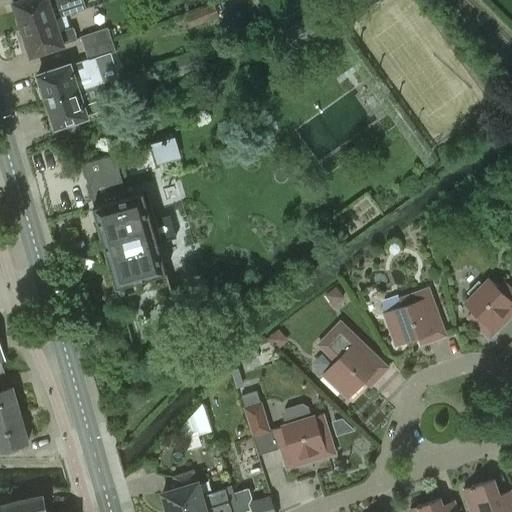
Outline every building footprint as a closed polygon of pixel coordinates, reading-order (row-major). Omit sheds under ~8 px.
[(18,25),(21,26),(22,29),(55,18),(51,6),(67,0),(19,0),(13,2),(17,14),(15,18),(18,25)] [(186,16),(190,28),(220,17),(216,5),(186,16)] [(293,24),(294,25),(286,29),(296,46),(304,42),(304,43),(319,35),(309,16),(293,24)] [(27,44),(31,55),(78,40),(74,27),(59,32),(55,18),(22,29),(23,32),(21,35),(24,42),(27,44)] [(81,37),(84,48),(112,39),(109,27),(81,37)] [(70,63),(43,73),(37,74),(42,87),(40,91),(42,98),(45,99),(46,101),(93,86),(103,82),(96,59),(116,51),(112,39),(84,48),(88,59),(71,65),(70,63)] [(178,59),(184,73),(207,64),(201,50),(178,59)] [(261,118),(277,111),(255,61),(240,68),(261,118)] [(366,61),(357,67),(370,85),(378,80),(366,61)] [(51,116),(55,128),(64,125),(101,112),(98,99),(84,104),(79,91),(93,86),(46,101),(47,104),(45,108),(48,114),(51,116)] [(182,157),(176,136),(152,143),(158,164),(182,157)] [(117,286),(167,272),(159,244),(177,238),(170,215),(152,221),(144,192),(126,197),(114,156),(84,164),(82,165),(94,206),(117,286)] [(468,292),(471,296),(465,303),(473,311),(468,316),(489,338),(511,314),(511,289),(503,281),(497,286),(489,278),(482,285),(479,281),(468,292)] [(421,344),(446,335),(428,288),(400,298),(403,306),(384,313),(396,345),(418,336),(421,344)] [(388,367),(352,332),(340,321),(319,343),(331,354),(337,360),(323,374),(348,398),(364,380),(370,386),(388,367)] [(269,430),(261,403),(255,383),(244,386),(239,367),(232,369),(239,395),(242,394),(246,407),(254,435),(260,453),(281,447),(287,468),(335,453),(326,424),(318,426),(315,415),(311,416),(308,406),(302,403),(286,408),(282,414),(285,424),(282,425),(275,429),(269,430)] [(0,418),(20,413),(12,387),(0,390),(0,418)] [(211,430),(203,403),(180,428),(183,439),(211,430)] [(28,442),(20,413),(0,418),(0,447),(2,447),(3,449),(4,449),(5,454),(19,450),(17,445),(28,442)] [(162,492),(163,494),(160,499),(163,506),(167,508),(168,511),(193,511),(251,495),(248,487),(234,492),(232,485),(202,495),(198,481),(194,469),(191,469),(173,475),(177,488),(162,492)] [(511,511),(511,492),(511,490),(500,494),(494,478),(463,489),(471,511),(511,511)] [(72,511),(73,511),(71,511),(47,511),(44,495),(0,505),(0,511),(72,511)] [(251,497),(251,495),(193,511),(239,511),(247,509),(251,497)] [(252,500),(255,511),(276,511),(273,495),(252,500)] [(459,511),(455,500),(443,504),(441,498),(410,509),(410,511),(459,511)]
